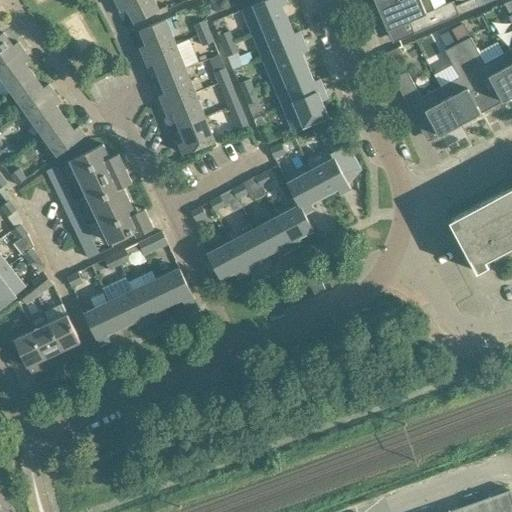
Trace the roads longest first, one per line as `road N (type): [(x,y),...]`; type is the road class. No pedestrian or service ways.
road 1 (residential): [(231,354),(50,424),(22,421),(0,394)]
road 2 (residential): [(403,204),(324,0)]
road 3 (residential): [(394,255),(371,291),(231,354)]
road 4 (residential): [(12,0),(84,108),(128,123)]
road 5 (residential): [(231,354),(166,208)]
road 6 (residential): [(394,255),(428,280),(443,311),(464,325),(511,316)]
road 7 (residential): [(128,123),(137,68),(102,0)]
road 8 (residential): [(403,204),(511,146)]
